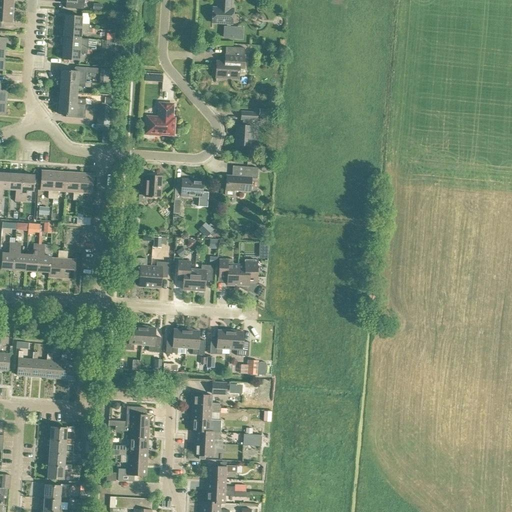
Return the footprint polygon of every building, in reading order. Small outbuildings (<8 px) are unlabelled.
[(0,0),(0,10),(12,12),(13,1),(5,0),(4,0),(0,0)] [(55,0),(55,2),(66,3),(65,9),(83,10),(83,0),(55,0)] [(212,8),(211,23),(226,24),(230,24),(232,24),(233,9),(230,9),(230,0),(217,0),(217,8),(212,8)] [(103,5),(93,4),(93,11),(103,12),(103,5)] [(12,12),(0,10),(0,28),(1,22),(11,23),(12,12)] [(88,29),(88,25),(81,24),(82,17),(64,16),(64,27),(88,29)] [(115,30),(116,21),(107,21),(107,29),(115,30)] [(223,26),(222,38),(242,39),(242,26),(223,26)] [(80,39),(81,32),(88,33),(88,29),(64,27),(63,38),(80,39)] [(60,45),(62,45),(62,48),(87,50),(88,40),(80,39),(63,38),(63,39),(61,38),(60,45)] [(105,52),(114,52),(114,41),(106,41),(105,52)] [(243,69),(244,48),(225,47),(224,62),(216,62),(215,83),(216,78),(238,79),(238,69),(243,69)] [(87,50),(62,49),(61,60),(79,61),(79,54),(87,54),(87,50)] [(75,68),(72,71),(61,71),(60,82),(85,83),(86,83),(86,74),(97,74),(98,69),(75,68)] [(153,82),(153,74),(145,74),(144,82),(153,82)] [(85,83),(60,82),(59,93),(77,94),(77,87),(90,88),(90,84),(86,83),(85,83)] [(59,93),(59,103),(84,105),(85,100),(76,99),(77,94),(59,93)] [(84,105),(59,103),(58,114),(66,115),(66,118),(84,119),(85,105),(84,105)] [(145,134),(156,135),(156,134),(173,135),(174,119),(172,119),(173,105),(159,104),(158,118),(156,118),(154,117),(151,117),(150,118),(147,117),(146,124),(145,124),(145,134)] [(110,107),(98,106),(96,125),(109,125),(110,107)] [(241,112),(240,119),(242,120),(242,126),(236,126),(235,145),(250,147),(251,127),(250,126),(251,120),(256,121),(257,113),(241,112)] [(226,176),(225,190),(225,195),(226,196),(233,197),(234,191),(250,192),(251,179),(257,179),(258,168),(244,167),(243,177),(226,176)] [(52,199),(54,172),(41,171),(40,191),(48,191),(47,199),(52,199)] [(54,172),(52,199),(57,200),(57,192),(65,192),(67,173),(54,172)] [(10,174),(0,173),(0,200),(1,201),(2,190),(9,190),(10,174)] [(79,174),(67,173),(65,192),(73,193),(72,201),(77,201),(79,174)] [(10,174),(9,190),(15,191),(14,201),(20,202),(22,175),(10,174)] [(79,174),(77,201),(82,201),(82,193),(91,194),(92,174),(79,174)] [(22,175),(20,202),(25,202),(26,191),(33,192),(34,176),(22,175)] [(161,177),(146,176),(146,181),(139,181),(138,202),(145,203),(146,197),(160,198),(161,177)] [(201,197),(203,181),(181,180),(180,196),(201,197)] [(49,216),(49,208),(39,207),(38,215),(49,216)] [(51,234),(51,224),(43,223),(43,233),(51,234)] [(215,229),(210,224),(208,226),(205,223),(198,230),(206,238),(215,229)] [(28,224),(28,230),(35,231),(35,234),(39,234),(39,225),(28,224)] [(130,224),(129,233),(135,234),(135,231),(137,232),(138,224),(130,224)] [(68,229),(68,238),(80,239),(81,230),(68,229)] [(257,240),(263,237),(258,229),(252,232),(257,240)] [(153,237),(153,248),(160,248),(161,238),(153,237)] [(195,240),(187,240),(187,248),(195,248),(195,240)] [(13,270),(15,243),(9,243),(8,254),(2,253),(1,269),(13,270)] [(20,244),(15,243),(13,270),(25,271),(26,255),(19,255),(20,244)] [(26,255),(25,271),(37,272),(38,245),(33,245),(32,256),(26,255)] [(37,272),(48,273),(49,258),(50,258),(50,257),(43,256),(44,245),(38,245),(37,272)] [(48,273),(48,278),(61,279),(63,251),(58,251),(57,259),(50,258),(49,258),(48,273)] [(63,251),(61,279),(73,280),(75,260),(67,260),(67,252),(63,251)] [(150,267),(146,267),(147,260),(132,259),(131,276),(134,276),(139,277),(138,287),(149,287),(150,267)] [(237,286),(238,265),(232,265),(232,260),(218,259),(218,278),(226,279),(226,285),(237,286)] [(257,261),(255,261),(255,260),(244,260),(244,265),(238,265),(237,286),(248,286),(249,283),(256,283),(257,261)] [(190,262),(178,261),(177,279),(183,279),(182,290),(193,291),(195,270),(189,270),(190,262)] [(150,267),(149,287),(160,288),(161,278),(167,278),(168,263),(156,262),(156,268),(150,267)] [(201,271),(195,270),(193,291),(204,291),(205,281),(212,281),(213,266),(201,265),(201,271)] [(141,345),(142,327),(129,327),(129,336),(122,335),(121,350),(133,351),(133,345),(141,345)] [(155,328),(142,327),(141,345),(148,346),(148,352),(160,353),(161,338),(154,338),(155,328)] [(185,348),(186,330),(173,330),(172,339),(166,338),(165,353),(177,354),(177,348),(185,348)] [(186,330),(185,348),(192,349),(192,355),(204,356),(205,341),(198,341),(199,331),(186,330)] [(229,349),(230,332),(217,331),(216,340),(210,340),(209,354),(221,355),(221,349),(229,349)] [(243,333),(230,332),(229,349),(237,350),(236,356),(248,357),(249,342),(242,342),(243,333)] [(32,360),(22,359),(23,352),(18,352),(16,376),(31,377),(32,360)] [(0,370),(8,371),(9,354),(0,353),(0,370)] [(33,353),(32,360),(31,377),(46,378),(47,361),(46,361),(37,360),(37,353),(33,353)] [(47,361),(46,378),(60,379),(61,362),(51,361),(51,354),(47,354),(46,361),(47,361)] [(61,362),(60,379),(74,380),(76,363),(65,362),(66,355),(61,355),(61,362)] [(207,357),(206,368),(214,368),(214,358),(207,357)] [(246,375),(257,375),(258,361),(247,360),(246,375)] [(211,382),(211,395),(226,396),(226,383),(211,382)] [(192,395),(192,407),(220,409),(220,404),(211,403),(211,396),(192,395)] [(110,421),(110,426),(120,427),(148,428),(149,416),(143,415),(144,408),(127,407),(126,422),(110,421)] [(192,407),(191,419),(210,420),(211,413),(226,414),(226,409),(220,409),(192,407)] [(210,420),(191,419),(190,431),(194,432),(194,431),(214,432),(214,433),(219,433),(219,428),(210,427),(210,420)] [(50,432),(50,440),(66,441),(66,440),(66,432),(73,432),(74,427),(66,427),(66,428),(50,427),(50,432)] [(120,427),(120,431),(129,432),(128,439),(148,440),(148,432),(148,428),(120,427)] [(89,441),(90,432),(90,428),(82,428),(81,440),(89,441)] [(194,431),(194,432),(194,443),(222,445),(222,440),(220,440),(220,433),(219,433),(214,433),(214,432),(194,431)] [(251,446),(261,447),(261,435),(252,435),(251,446)] [(112,446),(112,450),(113,450),(119,451),(147,452),(148,440),(128,439),(128,446),(112,446)] [(50,440),(49,453),(65,454),(65,452),(72,453),(73,440),(66,440),(66,441),(50,440)] [(86,443),(86,452),(94,452),(94,444),(86,443)] [(222,445),(194,443),(193,456),(199,456),(205,456),(212,457),(213,449),(222,449),(222,445)] [(119,451),(119,455),(128,456),(127,463),(146,464),(147,452),(119,451)] [(65,457),(72,458),(72,453),(65,452),(65,454),(49,453),(48,465),(64,467),(64,465),(65,457)] [(118,470),(117,481),(134,482),(134,476),(146,476),(146,464),(127,463),(127,470),(118,470)] [(64,467),(48,465),(47,479),(63,480),(64,470),(71,470),(71,465),(64,465),(64,467)] [(207,466),(206,478),(225,479),(226,472),(236,473),(236,466),(226,466),(226,467),(207,466)] [(92,483),(93,467),(85,467),(84,483),(92,483)] [(206,478),(205,491),(234,492),(234,487),(225,487),(225,479),(206,478)] [(0,511),(1,511),(1,506),(6,507),(7,490),(9,490),(9,485),(7,485),(7,489),(0,488),(0,511)] [(67,498),(68,490),(68,485),(60,485),(60,486),(44,485),(44,498),(60,499),(60,497),(67,498)] [(89,499),(90,486),(80,486),(79,499),(89,499)] [(205,502),(220,503),(221,503),(224,504),(224,496),(233,497),(234,492),(205,491),(205,502)] [(60,499),(44,498),(43,511),(59,511),(59,510),(60,502),(67,503),(67,498),(60,497),(60,499)] [(78,509),(86,509),(86,501),(78,500),(78,509)] [(201,502),(200,511),(228,511),(229,511),(220,511),(221,506),(221,503),(220,503),(205,502),(201,502)]
